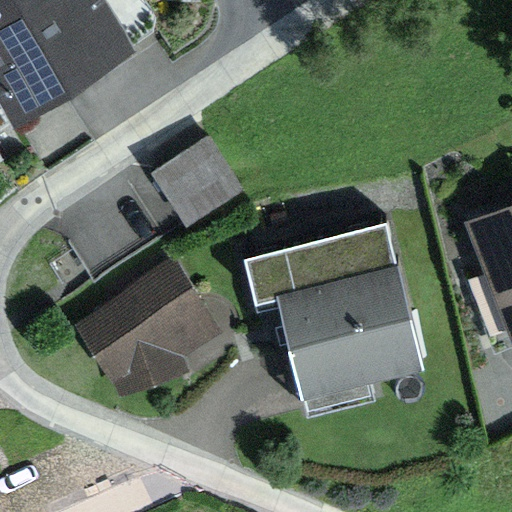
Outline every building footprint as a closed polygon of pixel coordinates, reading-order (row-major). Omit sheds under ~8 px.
[(81,0),(0,0),(0,124),(115,52),(81,0)] [(217,125),(160,160),(195,218),(253,182),(217,125)] [(129,170),(60,215),(98,274),(167,230),(129,170)] [(511,200),(483,212),(511,284),(511,200)] [(409,242),(271,283),(305,398),(443,358),(409,242)] [(178,249),(84,309),(134,387),(229,327),(178,249)]
